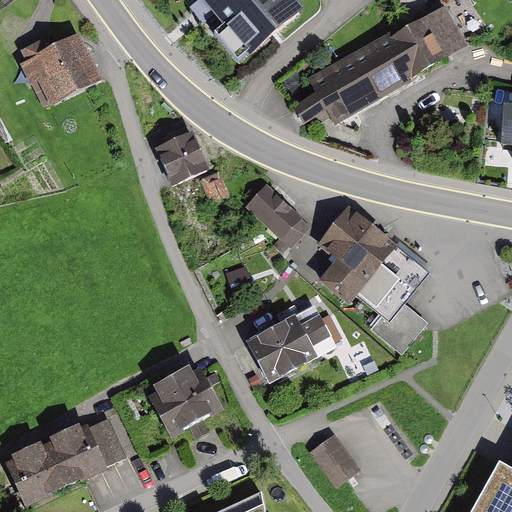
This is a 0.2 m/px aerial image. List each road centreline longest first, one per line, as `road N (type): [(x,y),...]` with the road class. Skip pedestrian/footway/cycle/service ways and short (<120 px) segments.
road 1 (residential): [(271,443),(178,265),(114,69),(115,51),(129,38)]
road 2 (tertiary): [(129,38),(197,109),(271,153),(388,191),(511,215)]
road 3 (residential): [(511,343),(417,511)]
road 4 (residential): [(271,443),(133,511)]
